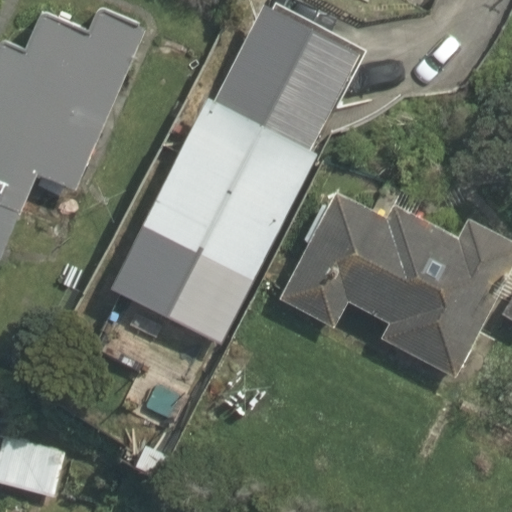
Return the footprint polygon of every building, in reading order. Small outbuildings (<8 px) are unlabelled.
[(111,293),(221,347),(362,56),(253,3),(111,293)] [(0,263),(39,176),(78,193),(149,33),(101,11),(90,36),(43,15),(25,54),(2,43),(0,46),(0,263)] [(378,344),(458,382),(511,270),(511,242),(468,221),(459,239),(392,207),(385,221),(331,195),(279,304),(336,331),(347,308),(386,327),(378,344)] [(511,322),(511,296),(500,315),(511,322)] [(67,455),(2,435),(0,441),(0,481),(53,499),(67,455)] [(139,470),(147,454),(125,443),(117,459),(139,470)]
